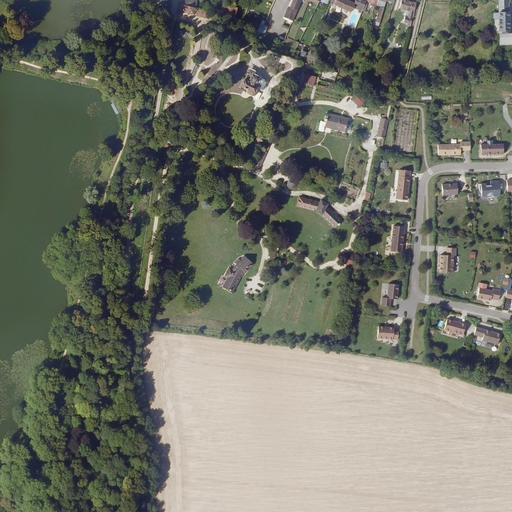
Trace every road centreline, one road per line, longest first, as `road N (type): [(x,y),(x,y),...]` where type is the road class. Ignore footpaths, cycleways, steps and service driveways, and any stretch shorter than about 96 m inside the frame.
road 1 (track): [(52,511),(42,466),(51,403),(132,93),(0,58)]
road 2 (track): [(143,511),(125,309),(134,196),(172,15)]
road 3 (unknown): [(126,300),(140,304),(147,281),(166,156),(254,165),(283,188),(344,210),(353,193)]
road 4 (residential): [(511,166),(446,166),(425,176),(414,295)]
